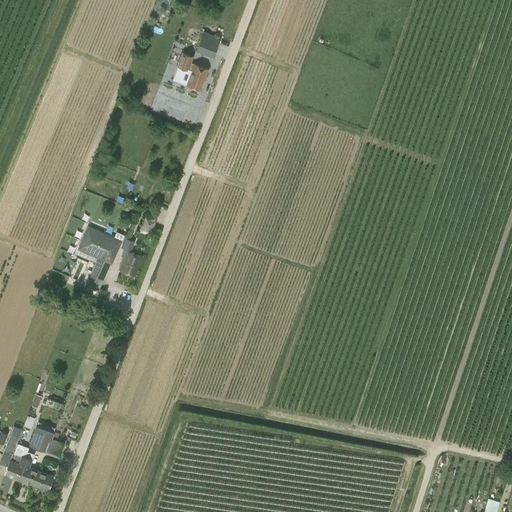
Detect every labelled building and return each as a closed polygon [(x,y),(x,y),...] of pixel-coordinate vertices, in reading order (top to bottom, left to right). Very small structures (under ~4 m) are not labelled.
[(219,38),(202,32),(196,51),(212,57),(219,38)] [(200,90),(208,69),(190,62),(192,56),(182,52),(172,79),(200,90)] [(144,217),(139,232),(153,237),(155,232),(152,230),(155,221),(144,217)] [(111,263),(119,241),(121,237),(115,234),(113,239),(87,228),(78,250),(77,254),(97,263),(93,272),(87,269),(82,282),(88,284),(88,286),(98,290),(109,262),(111,263)] [(135,275),(142,257),(130,252),(134,242),(125,239),(121,247),(124,248),(121,255),(124,257),(119,269),(135,275)] [(60,249),(58,256),(69,258),(70,252),(60,249)] [(37,407),(41,396),(35,394),(31,405),(37,407)] [(27,414),(23,424),(30,427),(34,417),(27,414)] [(53,433),(36,426),(29,444),(47,450),(54,432),(53,433)] [(12,453),(19,434),(21,431),(13,427),(7,442),(6,442),(3,450),(7,451),(2,461),(8,463),(4,474),(13,478),(18,463),(10,459),(12,453)] [(58,434),(54,432),(47,450),(48,450),(58,454),(63,442),(61,441),(62,439),(57,437),(58,434)] [(12,453),(10,459),(18,463),(13,478),(24,482),(30,467),(29,467),(32,460),(20,456),(16,454),(14,457),(11,456),(13,453),(12,453)] [(24,482),(32,485),(47,491),(53,476),(38,470),(30,467),(24,482)] [(487,497),(483,511),(496,511),(499,500),(487,497)]
